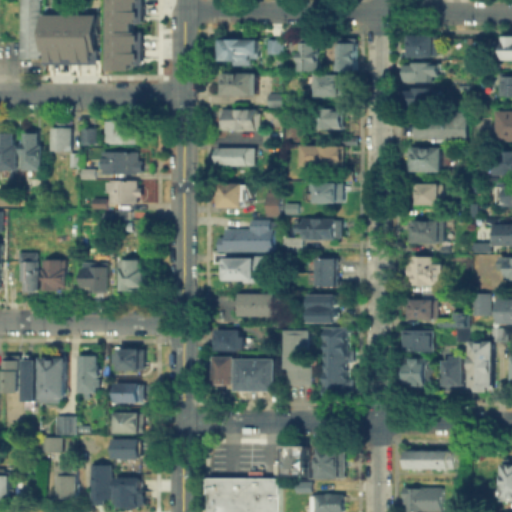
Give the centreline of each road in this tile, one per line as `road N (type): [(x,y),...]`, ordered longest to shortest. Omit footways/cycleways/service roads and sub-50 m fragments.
road 1 (residential): [(376,511),(380,0)]
road 2 (residential): [(182,421),(511,422)]
road 3 (residential): [(184,11),(511,13)]
road 4 (tertiary): [(183,309),(184,0)]
road 5 (residential): [(0,93),(184,94)]
road 6 (residential): [(0,320),(172,321)]
